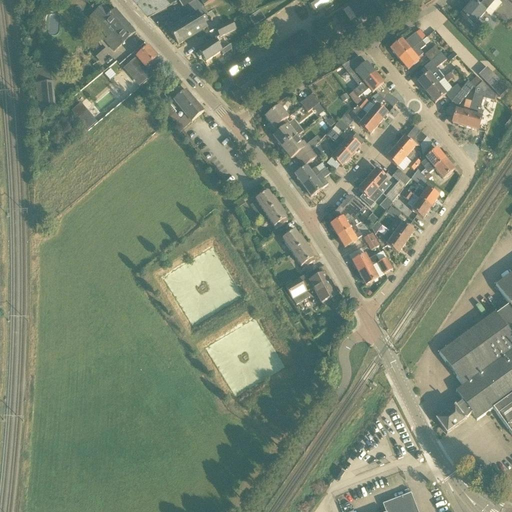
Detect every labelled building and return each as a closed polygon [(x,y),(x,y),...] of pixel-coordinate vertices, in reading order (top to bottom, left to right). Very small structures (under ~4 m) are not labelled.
[(306,0),(306,1),(315,15),(324,9),(326,12),(333,7),(331,4),(336,0),(306,0)] [(376,13),(367,0),(357,0),(352,4),(364,21),(376,13)] [(496,0),(484,0),(478,8),(473,3),(461,17),(469,23),(473,27),(485,13),(490,18),(502,5),(496,0)] [(116,11),(110,16),(102,6),(90,17),(98,27),(108,39),(105,41),(114,52),(135,33),(116,11)] [(68,23),(72,20),(63,10),(59,13),(68,23)] [(169,32),(178,46),(212,26),(214,29),(222,24),(219,18),(217,19),(212,11),(201,18),(198,14),(169,32)] [(259,11),(249,18),(255,27),(265,20),(259,11)] [(216,30),(220,37),(234,30),(231,23),(216,30)] [(391,51),(399,62),(422,43),(426,39),(419,31),(403,44),(401,42),(391,51)] [(313,50),(308,42),(301,32),(279,47),(282,52),(254,72),(243,57),(224,70),(235,87),(229,91),(237,102),(243,98),(246,102),(316,54),(321,50),(318,46),(313,50)] [(217,47),(220,44),(216,38),(213,41),(212,40),(200,49),(201,51),(199,53),(196,56),(199,61),(203,58),(206,63),(220,53),(223,56),(231,51),(231,46),(221,53),(217,47)] [(419,51),(420,50),(425,47),(422,43),(399,62),(408,72),(419,63),(417,60),(423,55),(419,51)] [(99,63),(109,55),(102,47),(92,55),(99,63)] [(151,69),(148,71),(146,68),(157,59),(148,48),(130,65),(141,78),(143,76),(148,82),(156,75),(151,69)] [(431,63),(440,55),(435,48),(425,56),(431,63)] [(456,57),(454,54),(447,59),(450,63),(456,57)] [(441,55),(440,55),(431,63),(431,64),(425,68),(430,74),(418,84),(426,94),(437,85),(444,79),(436,70),(447,61),(441,55)] [(359,88),(375,75),(366,65),(356,73),(351,68),(340,77),(345,83),(352,78),(359,88)] [(487,68),(479,76),(500,98),(508,90),(487,68)] [(358,99),(369,91),(372,95),(383,86),(375,75),(359,88),(360,88),(349,96),(357,107),(361,103),(358,99)] [(453,79),(450,75),(444,79),(448,84),(453,79)] [(458,108),(467,96),(473,88),(468,82),(461,91),(453,101),(451,103),(458,108)] [(468,115),(465,128),(478,132),(483,113),(480,112),(484,98),(483,95),(488,90),(482,83),(475,90),(474,95),(469,115),(468,115)] [(53,85),(36,86),(39,111),(55,107),(53,85)] [(446,96),(439,88),(437,85),(426,94),(435,105),(446,96)] [(461,91),(457,86),(447,94),(453,101),(461,91)] [(388,95),(389,95),(390,94),(386,89),(377,95),(381,99),(384,99),(388,95)] [(176,114),(170,106),(164,111),(178,127),(179,127),(182,131),(191,123),(192,124),(192,123),(203,113),(204,114),(204,113),(205,113),(186,92),(179,99),(174,102),(185,117),(181,120),(175,114),(176,114)] [(300,104),(308,114),(319,105),(312,95),(300,104)] [(343,104),(349,100),(346,95),(340,98),(343,104)] [(398,103),(389,95),(388,95),(384,99),(381,99),(393,109),(398,103)] [(357,108),(362,112),(369,103),(364,100),(357,108)] [(82,103),(72,111),(88,130),(97,122),(82,103)] [(368,117),(378,126),(387,116),(376,106),(368,117)] [(284,123),(286,121),(288,119),(279,108),(265,119),(270,125),(268,127),(271,132),(284,123)] [(368,117),(362,112),(357,108),(352,114),(362,124),(359,127),(370,136),(378,126),(368,117)] [(465,128),(468,115),(456,111),(452,125),(465,128)] [(340,120),(348,127),(353,122),(345,115),(340,120)] [(332,120),(327,124),(331,128),(335,124),(332,120)] [(273,139),(282,150),(296,139),(296,138),(303,133),(294,121),(289,125),(286,121),(284,123),(271,132),(275,137),(273,139)] [(335,129),(332,132),(339,138),(342,135),(335,129)] [(340,149),(351,158),(360,148),(349,139),(345,143),(339,138),(332,132),(327,138),(335,144),(334,144),(340,149)] [(420,146),(427,139),(420,133),(412,142),(419,148),(420,147),(420,146)] [(299,162),(311,153),(307,147),(305,149),(296,139),(282,150),(282,151),(281,152),(285,157),(286,155),(290,161),(295,157),(299,162)] [(415,148),(405,140),(404,139),(395,150),(406,159),(415,148)] [(420,147),(422,157),(432,145),(427,139),(420,146),(420,147)] [(43,148),(43,147),(39,142),(38,143),(33,147),(37,152),(43,148)] [(329,150),(335,155),(331,159),(342,169),(351,158),(340,149),(334,144),(329,150)] [(397,169),(406,159),(395,150),(387,160),(397,169)] [(435,170),(446,161),(437,151),(426,160),(420,165),(424,169),(425,171),(420,175),(423,180),(429,175),(435,170)] [(311,153),(299,162),(304,168),(316,159),(311,153)] [(412,164),(416,168),(420,163),(416,160),(412,164)] [(446,161),(435,170),(443,181),(454,172),(446,161)] [(316,169),(310,174),(306,169),(295,177),(303,188),(320,175),(316,169)] [(320,175),(303,188),(311,199),(328,186),(323,180),(330,175),(326,170),(320,175)] [(410,181),(405,177),(398,171),(394,176),(399,181),(406,187),(410,181)] [(367,182),(378,191),(387,181),(376,172),(367,182)] [(427,183),(423,180),(420,175),(417,173),(411,180),(423,189),(427,183)] [(427,183),(432,179),(429,175),(423,180),(427,183)] [(398,183),(391,191),(397,196),(406,187),(399,181),(398,183)] [(358,192),(363,196),(359,199),(370,209),(382,195),(378,191),(367,182),(358,192)] [(418,190),(416,192),(411,189),(408,193),(412,197),(413,197),(419,202),(430,210),(439,198),(427,190),(424,195),(418,190)] [(266,192),(258,198),(259,200),(256,202),(265,216),(279,206),(274,199),(272,201),(266,192)] [(387,199),(392,204),(396,199),(390,193),(385,198),(387,199)] [(404,199),(408,202),(412,197),(408,193),(404,199)] [(331,227),(338,239),(356,228),(355,227),(355,228),(351,222),(352,221),(353,222),(360,214),(362,216),(365,212),(363,210),(364,210),(353,201),(343,212),(340,210),(335,216),(340,221),(331,227)] [(419,202),(413,210),(412,212),(423,220),(430,210),(419,202)] [(279,206),(265,216),(274,229),(278,226),(279,229),(288,223),(282,215),(284,213),(279,206)] [(390,217),(394,211),(390,208),(386,214),(390,217)] [(377,224),(379,221),(372,216),(367,221),(372,230),(377,224)] [(402,225),(401,227),(394,222),(388,231),(390,233),(389,233),(394,236),(406,245),(414,233),(402,225)] [(378,224),(377,224),(372,230),(375,237),(382,227),(378,224)] [(357,242),(356,241),(361,238),(356,228),(338,239),(345,250),(357,242)] [(292,255),(306,245),(301,238),(299,240),(293,231),(285,237),(287,239),(283,241),(292,255)] [(406,245),(394,236),(389,233),(383,241),(388,245),(387,247),(398,255),(406,245)] [(368,246),(376,241),(373,234),(371,235),(365,239),(364,239),(368,246)] [(371,251),(376,248),(380,246),(376,241),(368,246),(371,251)] [(306,245),(292,255),(301,268),(305,266),(306,268),(315,262),(309,254),(311,252),(306,245)] [(371,268),(379,264),(375,257),(367,261),(365,257),(353,264),(359,276),(372,269),(371,268)] [(359,276),(366,287),(378,280),(392,271),(386,260),(379,264),(371,268),(372,269),(359,276)] [(511,274),(495,287),(509,306),(496,315),(495,314),(439,354),(461,386),(511,349),(511,274)] [(321,305),(336,297),(324,275),(310,282),(321,305)] [(306,293),(300,282),(286,290),(292,301),(306,293)] [(327,327),(334,333),(340,327),(333,320),(327,327)] [(493,410),(497,416),(511,405),(511,349),(461,386),(463,388),(456,393),(463,402),(455,408),(437,421),(447,435),(465,422),(471,414),(477,422),(493,410)] [(511,405),(497,416),(511,436),(511,405)] [(417,511),(411,494),(383,505),(385,511),(417,511)]
